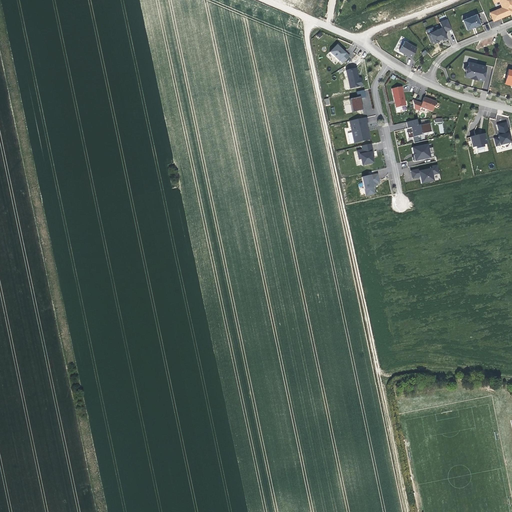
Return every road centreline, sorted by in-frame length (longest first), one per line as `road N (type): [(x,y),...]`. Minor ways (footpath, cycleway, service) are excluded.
road 1 (track): [(264,0),(310,20),(306,35),(406,511)]
road 2 (track): [(377,372),(415,363),(511,376)]
road 3 (residential): [(383,58),(374,83),(397,185)]
